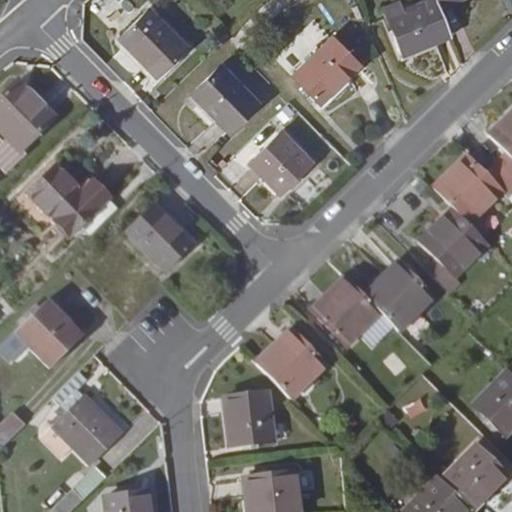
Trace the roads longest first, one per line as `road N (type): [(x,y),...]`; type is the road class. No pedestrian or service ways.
road 1 (residential): [(283,276),(59,46),(38,8)]
road 2 (residential): [(511,51),(283,276)]
road 3 (residential): [(227,330),(167,353),(163,379),(180,406)]
